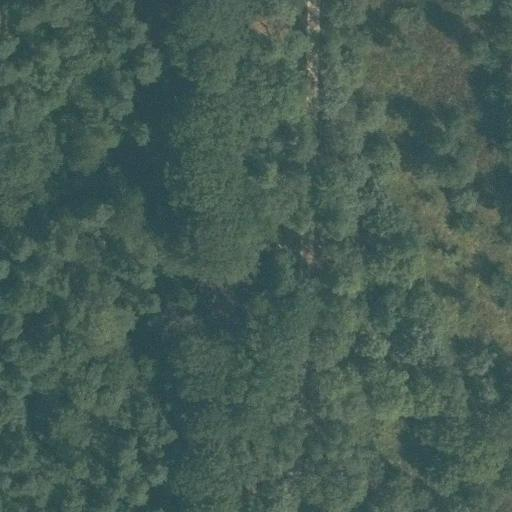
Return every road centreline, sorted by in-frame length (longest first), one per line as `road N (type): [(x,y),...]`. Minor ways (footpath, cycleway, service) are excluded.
road 1 (track): [(291,511),(313,0)]
road 2 (track): [(230,0),(228,511)]
